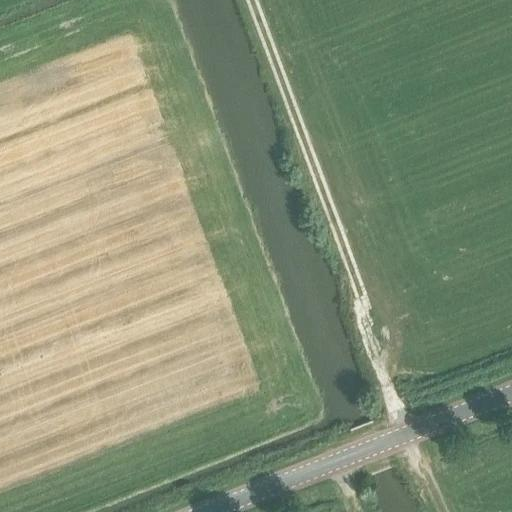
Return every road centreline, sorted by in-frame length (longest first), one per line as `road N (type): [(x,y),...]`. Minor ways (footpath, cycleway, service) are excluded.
road 1 (track): [(441,511),(403,434),(361,296),(250,0)]
road 2 (tertiary): [(205,511),(511,392)]
